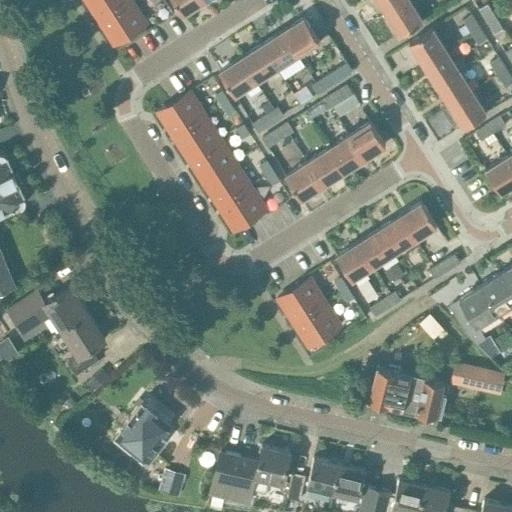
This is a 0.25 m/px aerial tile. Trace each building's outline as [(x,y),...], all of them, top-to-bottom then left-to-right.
[(83,0),(97,19),(126,0),(83,0)] [(134,0),(126,0),(97,19),(113,44),(144,24),(148,21),(134,0)] [(175,0),(183,12),(201,0),(175,0)] [(378,0),(385,12),(404,0),(378,0)] [(409,0),(404,0),(385,12),(388,15),(398,32),(421,18),(410,0),(409,0)] [(478,7),(486,20),(497,14),(488,1),(478,7)] [(461,18),(469,30),(480,24),(472,11),(461,18)] [(494,33),(504,27),(497,14),(486,20),(494,33)] [(282,28),(298,52),(319,39),(304,15),(282,28)] [(469,30),(478,43),(488,38),(480,24),(469,30)] [(433,25),(410,40),(423,61),(446,46),(433,25)] [(262,41),(277,65),(298,52),(282,28),(262,41)] [(241,54),(241,55),(257,79),(277,65),(262,41),(241,54)] [(446,46),(423,61),(424,63),(437,82),(460,68),(465,64),(459,54),(453,57),(448,49),(446,46)] [(498,55),(489,61),(496,72),(497,73),(507,67),(506,65),(499,54),(498,55)] [(241,55),(219,69),(235,92),(255,80),(257,79),(241,55)] [(337,66),(324,74),(328,79),(330,83),(343,75),(352,70),(346,60),(337,66)] [(511,74),(507,67),(497,73),(505,86),(511,82),(511,74)] [(460,68),(437,82),(438,84),(450,103),(473,88),(478,85),(477,82),(473,77),(468,80),(460,68)] [(311,82),(318,91),(330,83),(324,74),(311,82)] [(339,115),(360,102),(352,91),(353,91),(347,82),(321,98),(327,108),(333,105),(339,115)] [(161,106),(157,109),(173,133),(197,118),(205,113),(189,88),(182,93),(161,106)] [(214,92),(221,102),(228,98),(221,88),(214,92)] [(473,88),(450,103),(451,104),(464,125),(487,110),(474,89),(473,88)] [(228,98),(221,102),(227,113),(234,108),(233,106),(228,98)] [(269,100),(257,108),(261,114),(273,106),(269,100)] [(261,114),(252,120),(251,120),(258,130),(284,113),(283,112),(278,104),(278,103),(273,106),(261,114)] [(197,118),(173,133),(189,158),(213,142),(221,137),(205,113),(197,118)] [(500,114),(487,121),(493,131),(506,123),(500,114)] [(261,136),(268,146),(294,129),(287,119),(261,136)] [(349,132),(348,133),(350,135),(356,145),(363,157),(365,156),(384,144),(369,120),(349,132)] [(243,121),(236,126),(242,136),(250,132),(243,121)] [(487,121),(475,129),(481,139),(484,137),(493,132),(493,131),(487,121)] [(348,133),(328,146),(343,170),(363,157),(356,145),(350,135),(348,133)] [(213,142),(189,158),(203,180),(235,160),(221,137),(213,142)] [(308,158),(307,159),(322,183),(323,182),(342,170),(343,170),(328,146),(308,158)] [(0,211),(21,203),(23,202),(25,200),(26,197),(26,195),(19,180),(20,179),(14,167),(8,154),(6,152),(5,150),(1,149),(0,149),(0,211)] [(500,190),(511,182),(511,162),(507,154),(485,167),(500,190)] [(266,158),(259,162),(266,173),(273,168),(268,161),(266,158)] [(306,159),(285,173),(301,197),(321,184),(322,183),(307,159),(306,159)] [(235,160),(203,180),(205,182),(218,203),(250,183),(236,162),(235,160)] [(273,168),(266,173),(273,183),(279,179),(273,169),(273,168)] [(250,183),(218,203),(221,207),(236,231),(239,230),(260,216),(268,211),(252,186),(250,183)] [(421,199),(400,212),(416,237),(437,224),(421,199)] [(399,213),(380,226),(395,250),(416,237),(400,212),(399,213)] [(379,226),(358,239),(374,264),(393,251),(395,250),(380,226),(379,226)] [(356,240),(336,253),(352,277),(374,264),(358,239),(356,240)] [(429,267),(435,276),(460,260),(454,252),(429,267)] [(0,289),(15,284),(5,258),(0,260),(0,289)] [(511,263),(502,270),(511,286),(511,263)] [(480,283),(497,310),(511,300),(511,286),(502,270),(480,283)] [(311,273),(275,296),(291,321),(327,298),(311,273)] [(341,275),(334,279),(340,289),(348,285),(341,274),(341,275)] [(412,280),(407,283),(411,289),(416,286),(412,280)] [(51,315),(61,329),(89,311),(71,283),(46,299),(37,287),(7,307),(24,332),(51,315)] [(465,330),(466,329),(469,334),(476,341),(486,336),(477,322),(497,310),(480,283),(459,296),(461,300),(451,306),(465,330)] [(348,285),(340,289),(347,300),(353,296),(354,295),(348,285)] [(395,289),(370,305),(375,313),(401,298),(395,289)] [(327,298),(291,321),(308,346),(343,323),(327,298)] [(106,336),(89,311),(61,329),(76,353),(67,359),(74,371),(97,356),(90,346),(106,336)] [(492,337),(480,345),(489,355),(499,349),(492,337)] [(505,371),(495,369),(455,359),(451,380),(500,391),(505,371)] [(369,399),(368,401),(384,404),(398,407),(402,408),(410,370),(406,369),(394,367),(393,368),(376,364),(375,370),(373,379),(369,399)] [(103,366),(87,381),(94,389),(110,374),(103,366)] [(410,370),(402,408),(420,412),(437,416),(439,406),(442,391),(443,386),(445,380),(427,376),(427,374),(410,370)] [(70,395),(64,400),(70,408),(76,402),(70,395)] [(121,426),(115,433),(136,450),(147,459),(160,443),(156,440),(162,432),(171,421),(158,410),(158,409),(156,407),(158,401),(154,397),(146,400),(144,401),(142,399),(129,415),(121,426)] [(221,449),(212,481),(210,490),(248,500),(252,487),(264,490),(268,476),(282,479),(290,449),(262,442),(258,458),(221,449)] [(314,455),(308,481),(307,484),(332,490),(340,461),(314,455)] [(332,490),(359,497),(366,468),(340,461),(332,490)] [(165,467),(159,489),(179,494),(186,472),(165,467)] [(287,495),(300,498),(306,473),(292,470),(287,495)] [(393,489),(389,504),(392,505),(418,511),(425,482),(420,481),(399,476),(398,481),(395,490),(393,489)] [(365,482),(359,509),(372,511),(373,511),(379,486),(365,482)] [(425,482),(418,511),(420,511),(462,511),(464,506),(448,502),(451,489),(425,482)] [(379,486),(373,511),(372,511),(387,511),(389,504),(393,489),(379,486)] [(484,496),(480,511),(508,511),(510,503),(484,496)]
